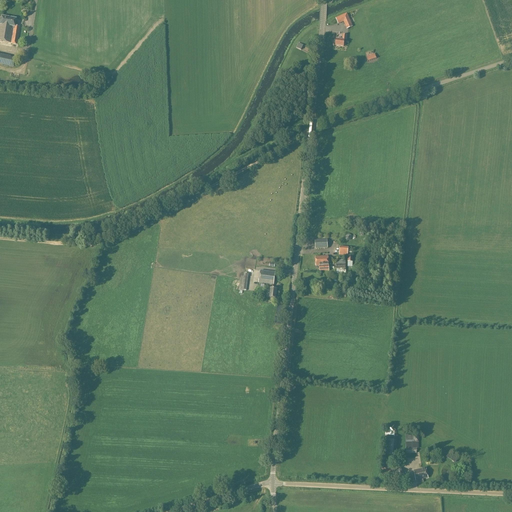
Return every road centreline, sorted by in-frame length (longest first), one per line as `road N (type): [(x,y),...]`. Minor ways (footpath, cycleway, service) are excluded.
road 1 (tertiary): [(272,483),(312,123)]
road 2 (track): [(311,130),(107,242),(0,237)]
road 3 (unclassified): [(511,492),(272,483)]
road 4 (unclassified): [(511,59),(312,123)]
road 5 (tertiary): [(312,123),(323,0)]
